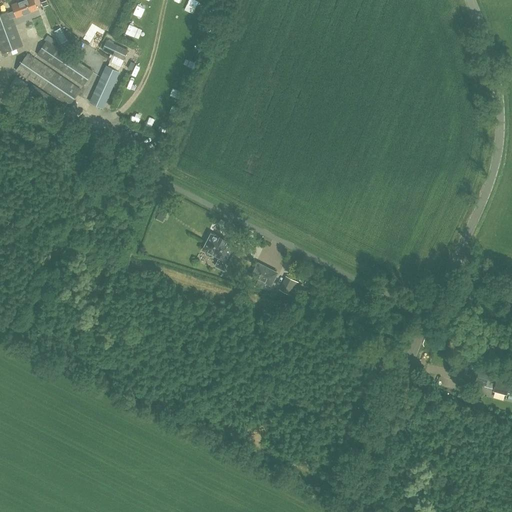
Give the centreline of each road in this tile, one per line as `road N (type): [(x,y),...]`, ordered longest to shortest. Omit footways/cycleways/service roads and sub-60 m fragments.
road 1 (track): [(403,371),(382,370),(335,462),(316,468),(35,334),(31,319),(67,250),(105,257)]
road 2 (unclassified): [(427,315),(0,100)]
road 3 (tertiary): [(427,315),(490,183),(501,129),(491,51),(471,0)]
road 4 (tertiary): [(346,511),(427,315)]
